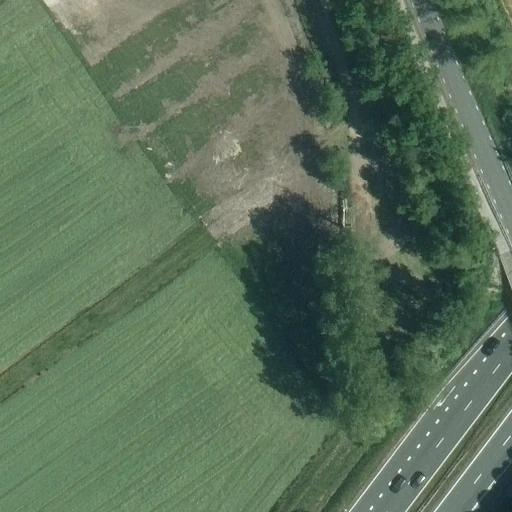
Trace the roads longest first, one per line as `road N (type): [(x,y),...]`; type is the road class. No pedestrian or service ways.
road 1 (track): [(319,0),(351,83),(365,245)]
road 2 (tertiary): [(511,218),(420,0)]
road 3 (motorway): [(511,349),(388,511)]
